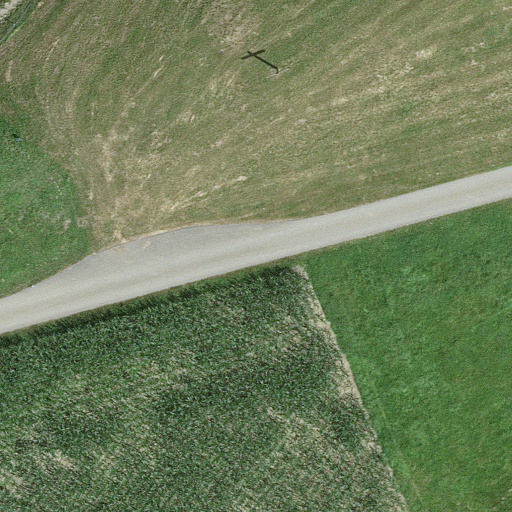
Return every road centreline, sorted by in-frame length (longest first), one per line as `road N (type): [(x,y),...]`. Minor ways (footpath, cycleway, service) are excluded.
road 1 (unclassified): [(0,316),(511,180)]
road 2 (track): [(111,0),(87,63),(83,148),(120,284)]
